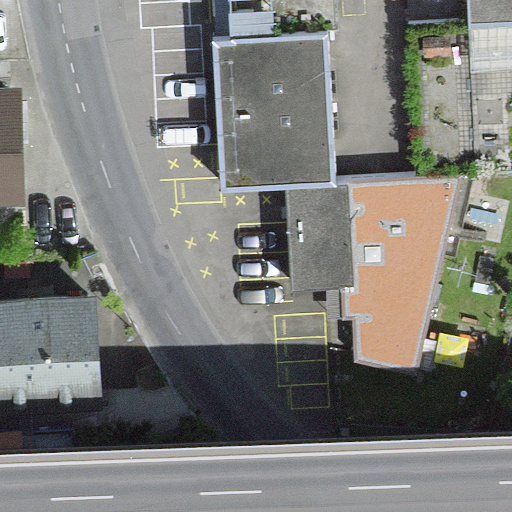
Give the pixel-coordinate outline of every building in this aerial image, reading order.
[(511,0),(467,0),(469,23),(511,20),(511,0)] [(511,20),(469,23),(476,178),(511,175),(511,20)] [(476,178),(469,23),(406,25),(413,181),(476,178)] [(329,36),(214,43),(223,192),(338,186),(329,36)] [(0,206),(38,206),(36,148),(34,93),(0,94),(0,206)] [(421,371),(476,178),(413,181),(338,186),(347,363),(421,371)] [(96,299),(0,303),(0,398),(100,394),(96,299)]
